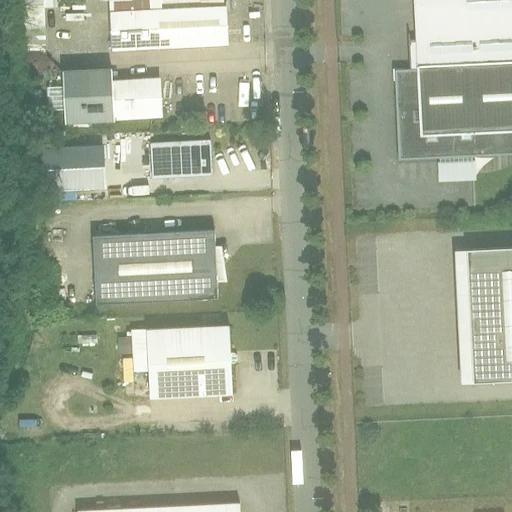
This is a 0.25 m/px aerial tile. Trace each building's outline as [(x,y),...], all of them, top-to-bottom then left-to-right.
[(22,0),(22,44),(45,44),(45,0),(22,0)] [(511,0),(411,0),(415,68),(395,69),(399,160),(511,155),(511,0)] [(224,7),(109,13),(111,49),(226,43),(224,7)] [(160,78),(110,80),(110,69),(61,71),(64,123),(112,121),(112,120),(161,118),(160,78)] [(209,141),(151,143),(153,178),(211,176),(209,141)] [(102,144),(38,147),(40,191),(104,188),(102,144)] [(214,231),(96,236),(99,303),(217,298),(214,231)] [(404,233),(355,233),(355,253),(405,252),(404,233)] [(511,248),(452,251),(458,384),(511,381),(511,248)] [(227,325),(131,328),(133,372),(145,371),(146,398),(229,395),(227,325)]
